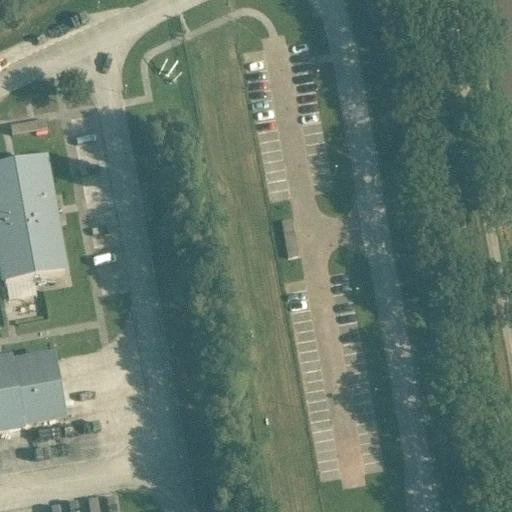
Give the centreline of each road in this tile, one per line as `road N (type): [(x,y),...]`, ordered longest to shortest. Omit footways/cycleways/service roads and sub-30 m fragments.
road 1 (unclassified): [(426,511),(329,0)]
road 2 (unclassified): [(511,350),(449,0)]
road 3 (unclassified): [(177,0),(0,85)]
